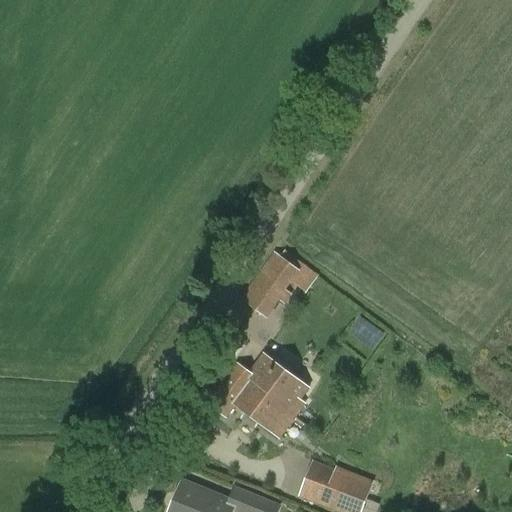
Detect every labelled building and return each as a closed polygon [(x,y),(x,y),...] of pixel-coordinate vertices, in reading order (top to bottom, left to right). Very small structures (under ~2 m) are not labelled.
[(285,290),(297,272),(299,270),(282,258),(275,253),(261,273),(242,301),(268,320),(279,302),(288,307),(294,296),(285,290)] [(216,358),(207,353),(199,365),(208,369),(216,358)] [(238,365),(232,373),(245,382),(248,379),(275,398),(273,401),(295,417),(305,403),(300,399),(308,387),(265,356),(251,374),(238,365)] [(245,382),(232,373),(208,406),(225,418),(234,405),(279,438),(295,417),(273,401),(275,398),(248,379),(245,382)] [(299,497),(335,511),(361,511),(373,485),(313,461),(299,497)] [(211,506),(216,493),(183,478),(166,511),(216,511),(218,509),(211,506)] [(230,500),(216,493),(211,506),(218,509),(216,511),(233,511),(235,508),(243,511),(278,511),(280,509),(235,488),(230,500)]
